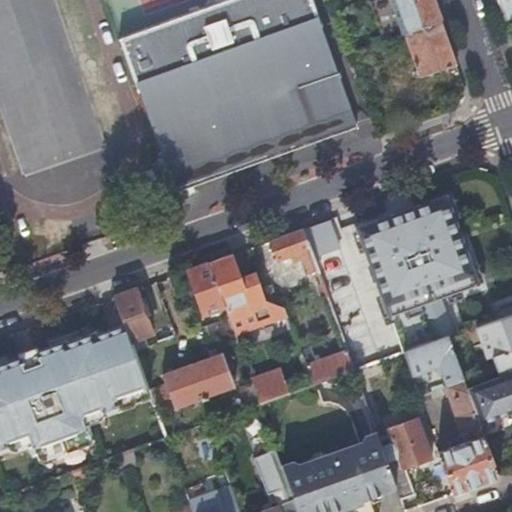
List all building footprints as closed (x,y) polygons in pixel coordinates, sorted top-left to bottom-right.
[(214,0),(126,31),(181,187),(355,124),(310,0),(214,0)] [(441,19),(434,0),(390,0),(403,33),(441,19)] [(511,0),(499,0),(508,22),(511,20),(511,0)] [(457,65),(441,19),(403,33),(420,79),(457,65)] [(173,190),(181,187),(126,31),(117,35),(173,190)] [(102,50),(91,54),(100,80),(111,76),(102,50)] [(156,191),(158,190),(149,169),(137,174),(130,187),(134,199),(153,192),(154,194),(157,193),(156,191)] [(445,200),(360,231),(363,240),(404,352),(433,341),(421,306),(476,286),(445,200)] [(314,259),(304,229),(269,241),(276,261),(293,255),(295,261),(302,259),(308,274),(318,270),(314,259)] [(234,333),(287,314),(284,306),(266,299),(256,272),(242,277),(234,254),(209,263),(225,307),(228,317),(233,330),(234,333)] [(225,307),(209,263),(206,264),(188,270),(197,293),(204,315),(225,307)] [(188,270),(170,277),(178,300),(197,293),(188,270)] [(137,289),(115,297),(123,319),(131,341),(153,333),(147,317),(144,308),(137,289)] [(144,308),(147,317),(152,315),(149,306),(144,308)] [(499,376),(511,370),(511,312),(480,324),(499,376)] [(155,319),(163,341),(177,336),(169,315),(155,319)] [(228,317),(205,325),(210,339),(233,330),(228,317)] [(123,319),(0,363),(0,449),(150,395),(149,390),(131,341),(123,319)] [(452,493),(497,477),(476,417),(466,388),(448,336),(433,341),(404,352),(412,375),(411,375),(414,384),(428,379),(425,370),(434,368),(440,366),(443,372),(447,385),(444,386),(464,442),(437,452),(452,493)] [(312,385),(354,370),(345,347),(304,362),(312,385)] [(193,363),(205,396),(234,385),(222,353),(193,363)] [(386,375),(381,360),(354,370),(373,426),(383,423),(368,381),(386,375)] [(150,395),(157,414),(205,396),(193,363),(161,375),(165,384),(149,390),(150,395)] [(289,393),(281,368),(251,379),(252,383),(259,403),(289,393)] [(466,388),(476,417),(479,416),(481,420),(511,408),(511,370),(499,376),(466,388)] [(240,387),(248,408),(259,403),(252,383),(240,387)] [(395,488),(400,503),(415,498),(404,467),(430,458),(417,418),(387,428),(391,442),(380,446),(395,488)] [(362,441),(377,436),(376,432),(365,436),(362,441)] [(297,511),(330,511),(339,509),(340,511),(344,511),(364,505),(363,501),(395,488),(380,446),(377,436),(362,441),(298,464),(293,463),(282,466),(297,511)] [(135,465),(130,451),(119,455),(124,469),(135,465)] [(293,511),(297,511),(282,466),(280,461),(266,466),(276,493),(267,503),(268,508),(259,511),(256,511),(293,511)]
